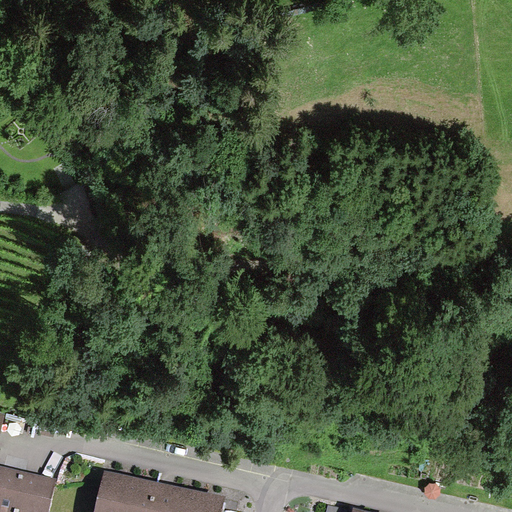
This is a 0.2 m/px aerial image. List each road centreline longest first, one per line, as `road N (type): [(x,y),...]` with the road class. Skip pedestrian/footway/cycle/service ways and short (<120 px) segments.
road 1 (track): [(0,203),(38,179),(89,165),(238,183),(395,235),(493,253)]
road 2 (residential): [(272,511),(276,495),(316,490),(409,511)]
